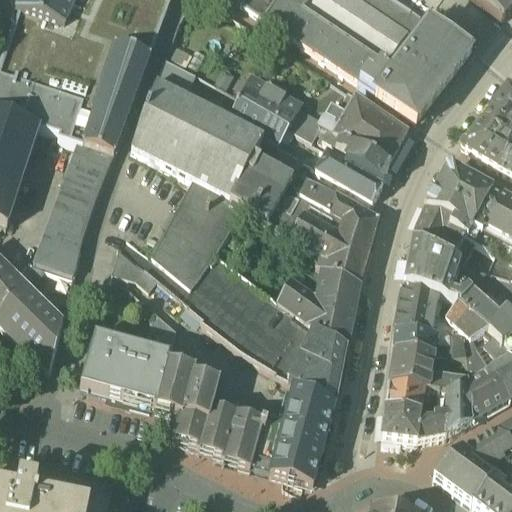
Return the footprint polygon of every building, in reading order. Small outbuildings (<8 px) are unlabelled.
[(84,0),(67,35),(16,15),(0,64),(0,124),(37,137),(58,144),(57,148),(76,154),(81,156),(114,56),(148,67),(173,0),(84,0)] [(18,11),(16,15),(67,35),(84,0),(23,0),(19,11),(18,11)] [(409,127),(415,131),(469,61),(463,57),(435,36),(411,18),(410,19),(379,0),(245,0),(238,11),(302,54),(310,59),(375,103),(381,108),(398,119),(409,127)] [(511,0),(466,0),(502,27),(511,15),(511,0)] [(112,166),(148,67),(114,56),(81,156),(112,166)] [(164,69),(155,92),(183,106),(194,84),(164,69)] [(237,108),(288,137),(298,119),(299,117),(249,87),(237,108)] [(130,159),(191,190),(240,216),(243,217),(242,219),(265,233),(274,217),(279,209),(285,198),(286,197),(285,196),(286,194),(287,194),(291,188),(266,174),(253,167),(258,157),(263,148),(226,129),(197,114),(197,113),(183,106),(155,92),(155,93),(130,159)] [(511,145),(511,144),(511,98),(507,96),(480,130),(508,150),(511,145)] [(313,127),(310,131),(319,136),(322,138),(326,140),(332,144),(339,132),(354,106),(347,100),(337,118),(326,112),(314,127),(313,127)] [(339,132),(332,144),(387,176),(387,175),(404,146),(403,139),(354,106),(339,132)] [(263,148),(277,156),(288,137),(237,108),(226,129),(263,148)] [(293,140),(302,145),(310,131),(313,127),(298,119),(288,137),(293,140)] [(0,232),(6,234),(37,137),(0,124),(0,232)] [(465,159),(498,178),(506,163),(501,161),(503,157),(508,151),(508,150),(480,130),(463,151),(465,159)] [(311,150),(319,136),(310,131),(302,145),(311,150)] [(382,192),(387,176),(332,144),(326,140),(322,138),(317,147),(321,149),(347,164),(344,170),(382,192)] [(270,168),(277,156),(263,148),(258,157),(253,167),(266,174),(270,168)] [(509,165),(511,166),(511,154),(508,151),(503,157),(511,163),(509,165)] [(60,281),(73,286),(80,260),(79,257),(92,217),(112,166),(81,156),(76,154),(32,272),(45,276),(44,277),(54,280),(60,283),(60,281)] [(293,183),(294,184),(302,168),(277,156),(270,168),(293,183)] [(344,194),(372,211),(382,192),(344,170),(326,160),(315,178),(328,186),(344,194)] [(509,165),(506,163),(498,178),(502,180),(509,165)] [(502,180),(511,185),(511,166),(509,165),(502,180)] [(285,196),(286,197),(372,245),(377,226),(366,220),(361,217),(347,210),(334,203),(316,194),(294,184),(293,183),(270,168),(266,174),(291,188),(287,194),(286,194),(285,196)] [(445,179),(433,200),(434,201),(442,199),(446,192),(445,190),(448,183),(451,182),(458,186),(458,188),(465,192),(468,191),(475,195),(475,197),(482,201),(485,200),(488,202),(491,197),(452,176),(445,179)] [(466,245),(488,202),(485,200),(482,201),(475,197),(475,195),(468,191),(465,192),(458,188),(458,186),(451,182),(448,183),(445,190),(446,192),(442,199),(434,201),(433,200),(426,216),(451,229),(446,237),(463,246),(465,244),(466,245)] [(157,256),(151,267),(151,268),(189,300),(208,274),(214,265),(224,248),(233,234),(242,219),(243,217),(240,216),(191,190),(157,256)] [(491,197),(488,202),(498,207),(497,210),(504,214),(509,213),(511,214),(511,207),(491,196),(491,197)] [(369,252),(372,245),(286,197),(285,198),(279,209),(302,222),(334,240),(369,256),(369,252)] [(511,214),(509,213),(504,214),(497,210),(498,207),(488,202),(466,245),(473,250),(495,264),(510,274),(511,271),(511,214)] [(265,233),(270,236),(279,219),(299,227),(302,222),(279,209),(274,217),(265,233)] [(414,239),(412,251),(458,273),(460,274),(473,250),(466,245),(465,244),(463,246),(446,237),(451,229),(426,216),(425,215),(425,216),(414,239)] [(300,227),(299,227),(279,219),(270,236),(289,247),(300,227)] [(358,293),(369,256),(334,240),(302,222),(299,227),(300,227),(289,247),(315,263),(320,266),(316,276),(325,280),(358,293)] [(117,258),(144,280),(151,268),(151,267),(127,247),(117,258)] [(436,304),(456,311),(457,304),(454,303),(448,301),(458,273),(412,251),(404,294),(436,304)] [(144,280),(117,258),(111,282),(135,289),(147,299),(155,290),(144,280)] [(490,274),(487,281),(509,288),(511,280),(511,275),(510,274),(495,264),(490,274)] [(189,300),(151,268),(144,280),(155,290),(169,301),(182,313),(189,320),(208,336),(238,359),(250,366),(274,381),(280,384),(279,386),(287,390),(300,365),(313,338),(276,311),(257,298),(219,269),(214,265),(208,274),(189,300)] [(18,287),(0,269),(0,316),(19,289),(18,287)] [(479,270),(476,278),(487,281),(490,274),(479,270)] [(28,272),(18,287),(19,289),(29,298),(44,277),(45,276),(32,272),(29,271),(28,272)] [(489,295),(511,301),(511,288),(509,288),(487,281),(476,278),(460,274),(458,273),(448,301),(454,303),(457,304),(464,296),(478,307),(489,295)] [(49,294),(55,296),(60,283),(54,280),(49,294)] [(357,298),(358,293),(325,280),(322,287),(309,282),(305,292),(318,300),(315,308),(288,292),(276,311),(313,338),(323,344),(346,353),(357,298)] [(55,296),(70,300),(73,286),(60,281),(60,283),(55,296)] [(29,298),(19,289),(0,316),(0,335),(27,363),(48,379),(62,330),(29,298)] [(93,345),(115,351),(129,299),(108,293),(93,345)] [(436,304),(404,294),(402,293),(400,305),(434,316),(436,304)] [(511,324),(504,317),(497,324),(478,307),(464,296),(457,304),(456,311),(492,343),(501,352),(502,351),(511,345),(511,324)] [(400,305),(394,337),(430,343),(433,325),(434,316),(400,305)] [(456,311),(445,327),(469,349),(472,347),(482,342),(488,348),(492,343),(456,311)] [(80,395),(154,416),(166,373),(175,337),(168,331),(154,320),(143,359),(115,351),(93,345),(80,395)] [(462,352),(469,349),(445,327),(433,325),(430,343),(437,343),(461,346),(462,352)] [(393,357),(433,365),(437,343),(430,343),(394,337),(394,339),(393,357)] [(344,361),(346,353),(323,344),(313,338),(300,365),(340,385),(344,361)] [(461,346),(437,343),(433,365),(449,368),(465,365),(462,352),(461,346)] [(500,371),(489,377),(507,410),(511,407),(511,362),(502,351),(501,352),(492,343),(488,348),(483,353),(500,371)] [(511,345),(502,351),(511,362),(511,345)] [(473,350),(472,347),(469,349),(462,352),(465,365),(465,366),(470,364),(478,360),(477,357),(473,350)] [(478,360),(489,377),(500,371),(483,353),(477,357),(478,360)] [(430,383),(433,365),(393,357),(393,358),(388,391),(423,395),(428,396),(430,383)] [(470,364),(481,382),(489,377),(478,360),(470,364)] [(465,366),(467,389),(467,392),(481,382),(470,364),(465,366)] [(334,413),(340,385),(300,365),(287,390),(293,393),(334,414),(334,413)] [(446,386),(449,368),(433,365),(430,383),(446,386)] [(191,380),(166,373),(154,416),(154,417),(179,424),(173,445),(173,447),(184,450),(198,454),(197,457),(197,459),(203,460),(222,465),(221,470),(222,470),(249,477),(250,473),(270,478),(281,437),(266,433),(266,432),(210,416),(217,392),(192,385),(193,380),(191,380)] [(467,392),(468,401),(470,431),(507,410),(489,377),(481,382),(467,392)] [(445,398),(468,401),(467,392),(467,389),(446,386),(430,383),(428,396),(438,397),(445,398)] [(421,417),(423,395),(388,391),(384,418),(420,423),(421,417)] [(312,494),(334,414),(293,393),(281,437),(270,478),(268,483),(312,494)] [(445,398),(444,423),(443,445),(443,446),(470,432),(470,431),(468,401),(445,398)] [(415,451),(420,423),(384,418),(381,441),(386,448),(415,451)] [(420,423),(415,451),(432,448),(433,422),(424,423),(420,423)] [(432,448),(443,445),(444,423),(435,422),(433,422),(432,448)] [(511,429),(495,439),(511,455),(511,429)] [(511,502),(511,455),(495,439),(460,459),(511,502)] [(511,511),(511,502),(460,459),(432,486),(467,511),(511,511)] [(1,473),(0,477),(0,478),(103,500),(100,511),(106,511),(110,496),(1,473)] [(100,511),(103,500),(0,478),(0,511),(100,511)]
